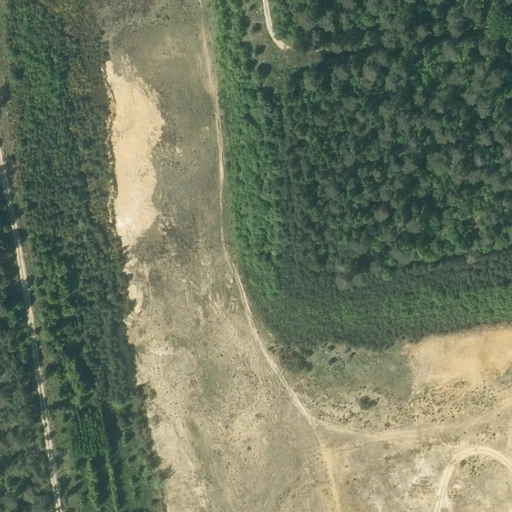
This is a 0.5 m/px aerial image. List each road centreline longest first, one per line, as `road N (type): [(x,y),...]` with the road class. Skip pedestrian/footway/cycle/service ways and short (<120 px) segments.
road 1 (track): [(0,157),(60,511)]
road 2 (track): [(511,14),(301,45),(274,26),(268,0)]
